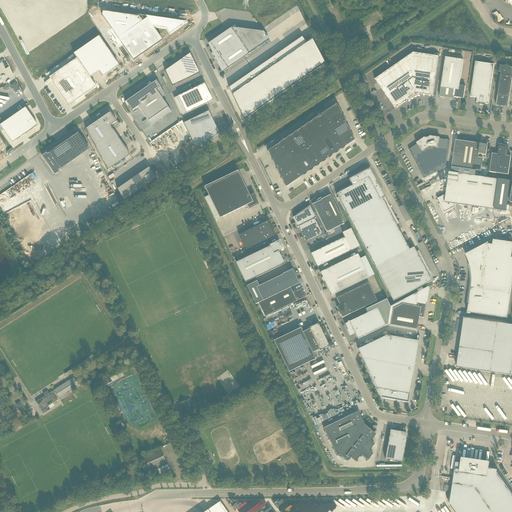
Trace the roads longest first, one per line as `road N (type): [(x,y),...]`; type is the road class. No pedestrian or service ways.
road 1 (unclassified): [(155,495),(411,486),(425,421)]
road 2 (unclassified): [(425,421),(447,262),(383,141)]
road 3 (unclassified): [(425,421),(376,413),(277,211)]
road 4 (unclassified): [(66,511),(156,485),(206,483)]
road 5 (unclassified): [(383,141),(417,116),(511,128)]
road 6 (unclassified): [(277,211),(383,141)]
